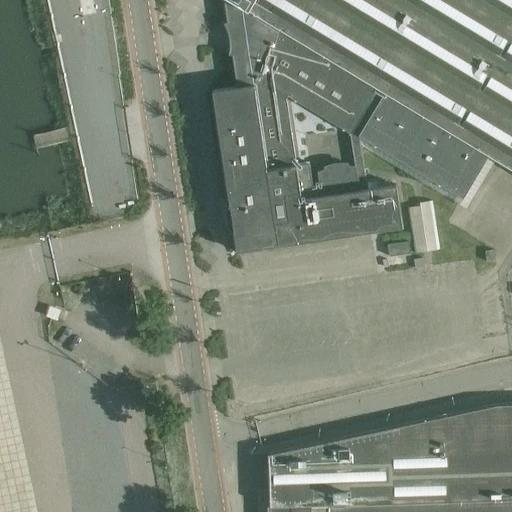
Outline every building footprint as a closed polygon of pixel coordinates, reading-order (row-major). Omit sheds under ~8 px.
[(360,144),(467,210),(494,160),(511,170),(511,0),(230,0),(249,11),(242,22),(235,49),(229,47),(225,60),(231,62),(227,75),(229,88),(212,90),(236,251),(402,226),(396,184),(367,189),(360,144)] [(433,202),(409,203),(412,251),(436,250),(433,202)] [(411,253),(409,242),(388,245),(390,256),(411,253)] [(424,259),(414,260),(415,269),(425,267),(424,259)] [(511,511),(511,402),(497,403),(268,454),(269,511),(511,511)]
